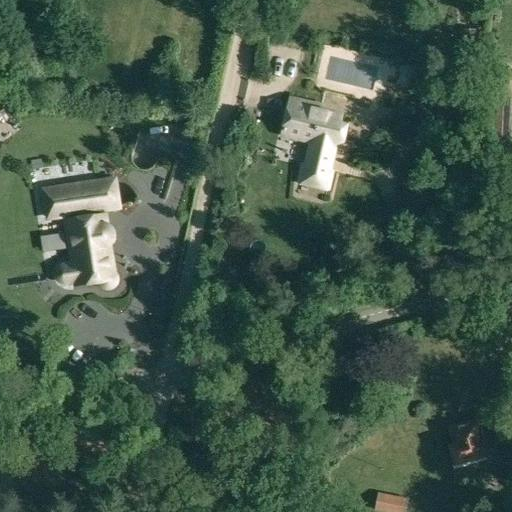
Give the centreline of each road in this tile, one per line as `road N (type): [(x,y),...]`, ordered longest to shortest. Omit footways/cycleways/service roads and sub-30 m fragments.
road 1 (tertiary): [(0,424),(511,280)]
road 2 (track): [(245,0),(135,511)]
